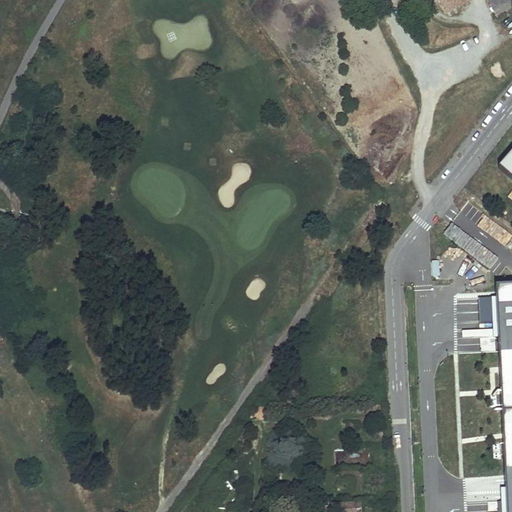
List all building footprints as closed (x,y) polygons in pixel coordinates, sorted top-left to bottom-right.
[(436,0),(444,14),(456,8),(451,0),(436,0)] [(487,0),(496,16),(511,6),(511,4),(509,0),(487,0)] [(511,149),(498,165),(511,177),(511,149)] [(470,253),(487,266),(493,257),(476,245),(470,253)] [(508,511),(511,511),(511,289),(496,290),(508,511)] [(460,294),(460,310),(476,310),(476,294),(460,294)] [(462,472),(478,472),(477,434),(461,434),(462,472)] [(475,500),(475,486),(467,486),(467,500),(475,500)] [(331,511),(361,511),(361,503),(331,505),(331,511)]
